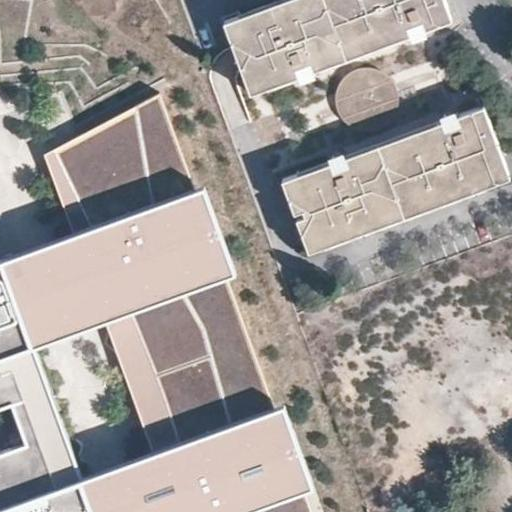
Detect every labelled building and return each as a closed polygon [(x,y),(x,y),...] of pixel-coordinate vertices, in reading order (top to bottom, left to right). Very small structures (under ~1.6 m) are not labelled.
[(446,12),(442,0),(291,0),(295,7),(278,13),(273,0),(272,0),(225,17),(238,57),(248,84),(297,67),(291,51),(308,46),(312,59),(409,25),(404,12),(421,6),(425,19),(446,12)] [(295,7),(291,0),(273,0),(278,13),(295,7)] [(409,25),(425,19),(421,6),(404,12),(409,25)] [(297,67),(312,59),(308,46),(291,51),(297,67)] [(388,56),(388,71),(424,72),(424,57),(388,56)] [(365,65),(360,65),(355,65),(350,67),(345,70),(342,74),(339,78),(337,83),(336,88),(336,93),(337,98),(339,103),(342,107),(346,110),(350,113),(355,115),(360,116),(365,115),(370,114),(375,112),(379,109),(382,105),(385,100),(386,95),(387,90),(386,85),(385,80),(382,76),(379,72),(375,69),(370,66),(365,65)] [(504,172),(478,98),(456,107),(462,122),(446,128),(440,112),(344,147),(349,161),(334,167),(329,153),(279,171),(306,244),(355,226),(350,213),(366,207),(371,221),(467,186),(462,171),(478,166),(483,180),(504,172)] [(322,511),(321,503),(295,419),(285,423),(231,291),(241,287),(214,201),(201,205),(159,102),(40,162),(71,241),(42,252),(0,268),(0,402),(6,401),(22,442),(0,449),(0,511),(322,511)] [(462,122),(456,107),(440,112),(446,128),(462,122)] [(349,161),(344,147),(329,153),(334,167),(349,161)] [(467,186),(483,180),(478,166),(462,171),(467,186)] [(355,226),(371,221),(366,207),(350,213),(355,226)]
